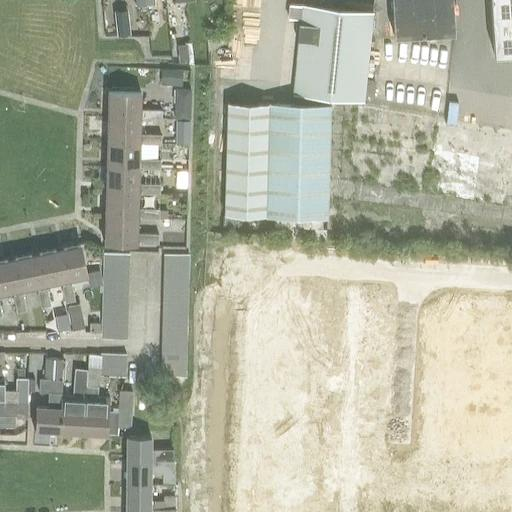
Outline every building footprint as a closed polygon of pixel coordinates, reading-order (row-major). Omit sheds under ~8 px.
[(373,0),(345,0),(344,9),(372,12),(373,0)] [(451,0),(390,0),(393,37),(453,33),(451,0)] [(511,0),(489,0),(494,55),(511,54),(511,0)] [(293,96),(358,102),(363,103),(372,13),(302,6),(293,96)] [(129,34),(126,10),(114,12),(117,36),(129,34)] [(188,119),(188,88),(173,88),(173,106),(172,118),(177,119),(188,119)] [(140,119),(161,120),(161,110),(140,110),(140,93),(107,93),(107,118),(140,119)] [(331,103),(229,100),(225,213),(327,216),(331,103)] [(345,180),(511,203),(511,126),(356,105),(345,180)] [(139,135),(140,119),(107,118),(106,143),(139,144),(160,145),(161,135),(139,135)] [(177,120),(174,120),(174,136),(174,144),(179,145),(187,145),(188,120),(177,120)] [(139,159),(139,144),(106,143),(105,168),(138,169),(160,170),(160,160),(139,159)] [(138,184),(138,169),(105,168),(105,193),(138,194),(159,195),(160,185),(138,184)] [(176,171),(176,187),(186,187),(186,171),(176,171)] [(137,209),(138,194),(105,193),(104,217),(137,218),(137,219),(159,219),(159,210),(137,209)] [(355,214),(353,230),(378,232),(379,216),(355,214)] [(137,234),(137,219),(137,218),(104,217),(104,243),(136,244),(136,243),(158,244),(158,234),(137,234)] [(54,250),(60,282),(64,303),(74,301),(70,280),(86,277),(79,245),(54,250)] [(45,285),(60,282),(54,250),(30,255),(36,287),(40,308),(50,306),(45,285)] [(21,290),(36,287),(30,255),(6,260),(12,292),(16,313),(26,311),(21,290)] [(103,267),(128,268),(129,255),(103,255),(103,267)] [(163,267),(188,268),(188,256),(163,255),(163,267)] [(0,316),(2,316),(0,308),(0,294),(12,292),(6,260),(0,260),(0,316)] [(128,280),(128,268),(103,267),(103,279),(128,280)] [(188,280),(188,268),(163,267),(163,279),(188,280)] [(128,292),(128,280),(103,279),(102,291),(128,292)] [(187,292),(188,280),(163,279),(162,292),(187,292)] [(127,304),(128,292),(102,291),(102,303),(127,304)] [(187,304),(187,292),(162,292),(162,304),(187,304)] [(308,301),(307,323),(347,325),(349,303),(308,301)] [(127,316),(127,304),(102,303),(102,316),(127,316)] [(187,316),(187,304),(162,304),(162,316),(187,316)] [(65,313),(54,316),(57,331),(68,328),(65,313)] [(127,328),(127,316),(102,316),(101,328),(127,328)] [(186,329),(187,316),(162,316),(161,328),(186,329)] [(450,320),(449,348),(498,348),(498,321),(450,320)] [(307,323),(306,344),(341,346),(346,347),(347,325),(307,323)] [(126,341),(127,328),(101,328),(101,340),(126,341)] [(186,341),(186,329),(161,328),(161,341),(186,341)] [(186,353),(186,341),(161,341),(161,353),(186,353)] [(301,344),(300,366),(340,368),(341,346),(306,344),(301,344)] [(449,348),(449,374),(497,374),(498,348),(449,348)] [(100,365),(125,366),(126,354),(101,353),(100,365)] [(160,364),(186,365),(186,353),(161,353),(160,364)] [(61,380),(62,360),(46,359),(44,379),(39,379),(38,392),(47,392),(46,408),(36,408),(34,432),(59,433),(61,394),(61,380)] [(185,377),(186,365),(160,364),(160,377),(185,377)] [(0,403),(26,404),(27,379),(15,378),(15,391),(3,391),(3,378),(0,378),(0,366),(0,365),(0,403)] [(125,377),(125,366),(100,365),(100,377),(125,377)] [(300,366),(298,388),(339,390),(340,368),(300,366)] [(449,374),(449,401),(490,401),(490,402),(497,402),(497,374),(449,374)] [(83,435),(86,387),(86,386),(84,386),(84,378),(73,378),(72,395),(61,394),(59,433),(83,435)] [(35,379),(27,379),(27,389),(35,389),(35,379)] [(118,412),(108,412),(109,398),(97,397),(97,387),(86,386),(86,387),(83,435),(107,436),(107,432),(118,432),(118,429),(130,429),(131,392),(119,391),(118,412)] [(298,388),(297,409),(338,412),(339,390),(298,388)] [(449,401),(449,422),(490,422),(490,402),(490,401),(449,401)] [(26,418),(26,404),(0,403),(0,414),(15,415),(15,418),(26,418)] [(297,409),(296,431),(301,431),(337,433),(338,412),(297,409)] [(449,422),(449,443),(490,443),(490,422),(449,422)] [(301,431),(300,453),(340,455),(342,434),(337,433),(301,431)] [(126,461),(173,462),(173,460),(173,449),(150,449),(151,438),(127,438),(126,461)] [(449,443),(449,465),(490,465),(490,443),(449,443)] [(300,453),(299,475),(339,477),(340,455),(300,453)] [(174,482),(173,462),(126,461),(126,486),(150,486),(150,473),(161,473),(161,482),(174,482)] [(449,465),(448,486),(490,487),(490,486),(490,465),(449,465)] [(299,475),(297,497),(338,499),(339,477),(299,475)] [(149,501),(150,486),(126,486),(125,510),(175,511),(175,496),(162,497),(162,500),(149,501)] [(448,486),(448,511),(496,511),(497,486),(490,486),(490,487),(448,486)] [(297,497),(296,511),(337,511),(338,499),(297,497)]
